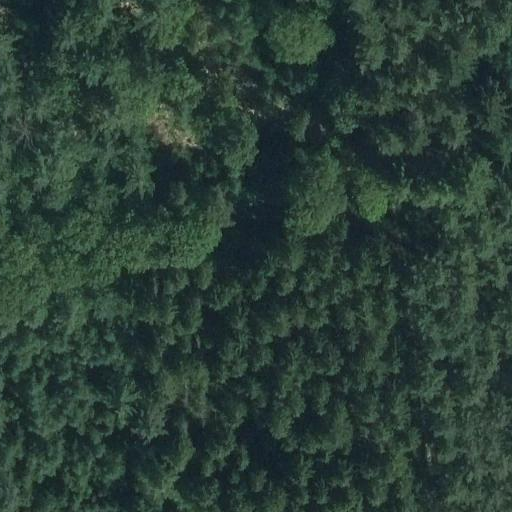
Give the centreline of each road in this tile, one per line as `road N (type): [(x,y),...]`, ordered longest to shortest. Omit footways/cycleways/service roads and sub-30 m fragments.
road 1 (track): [(511,145),(0,270)]
road 2 (track): [(439,511),(392,172),(355,0)]
